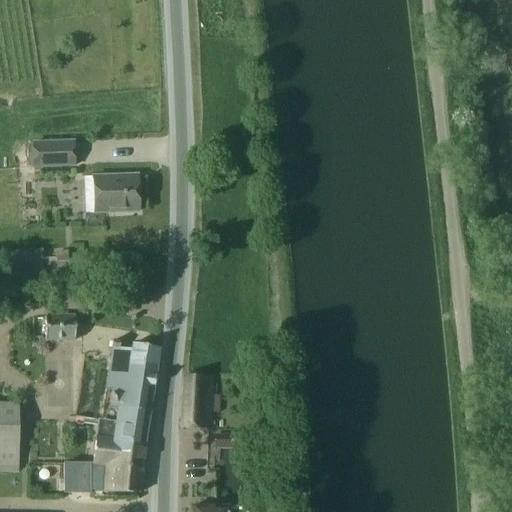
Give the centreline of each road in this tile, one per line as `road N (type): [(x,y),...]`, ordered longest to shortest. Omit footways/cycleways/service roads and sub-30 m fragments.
road 1 (unclassified): [(477,511),(425,0)]
road 2 (secondary): [(162,511),(182,194),(172,0)]
